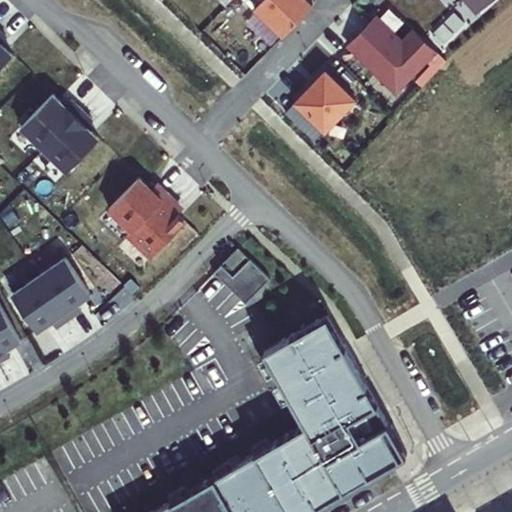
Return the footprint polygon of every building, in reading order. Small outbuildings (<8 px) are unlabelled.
[(284,34),(313,4),(309,0),(260,0),(255,6),(284,34)] [(466,0),(481,16),(498,0),(466,0)] [(375,15),(347,44),(397,92),(437,50),(414,29),(402,41),(375,15)] [(6,37),(0,30),(0,68),(13,55),(1,43),(6,37)] [(325,69),(295,101),(325,130),(355,98),(325,69)] [(44,149),(82,110),(71,99),(65,105),(53,94),(21,127),(44,149)] [(93,121),(82,110),(44,149),(67,172),(99,138),(87,127),(93,121)] [(131,231),(168,194),(157,183),(151,189),(139,177),(108,209),(131,231)] [(179,204),(168,194),(131,231),(127,236),(150,258),(185,222),(173,210),(179,204)] [(238,248),(225,261),(233,269),(245,255),(238,248)] [(221,265),(213,273),(245,303),(269,278),(250,258),(233,276),(221,265)] [(38,277),(68,321),(81,312),(76,305),(90,296),(65,259),(38,277)] [(55,329),(68,321),(38,277),(12,295),(37,332),(51,322),(55,329)] [(0,361),(10,356),(5,349),(20,340),(0,305),(0,361)] [(380,406),(327,314),(263,350),(305,423),(149,511),(303,511),(407,453),(388,421),(382,424),(374,409),(380,406)]
